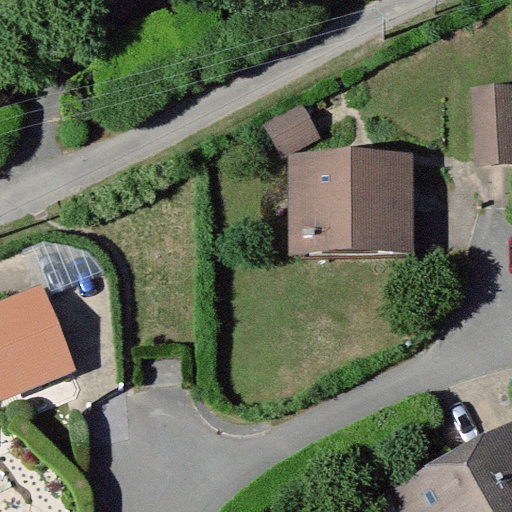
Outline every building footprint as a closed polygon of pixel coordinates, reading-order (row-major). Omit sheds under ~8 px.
[(481,102),(483,164),(511,162),(511,117),(511,101),(481,102)] [(267,128),(279,155),(317,135),(303,109),(267,128)] [(304,172),(304,251),(401,253),(402,172),(304,172)] [(0,381),(6,397),(68,373),(40,298),(0,314),(0,381)] [(511,511),(511,441),(403,500),(409,511),(511,511)]
